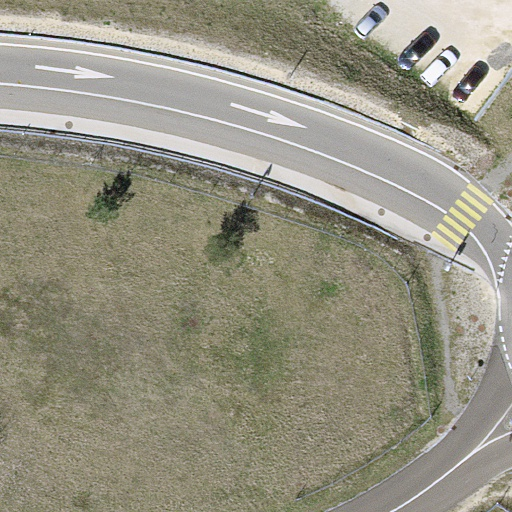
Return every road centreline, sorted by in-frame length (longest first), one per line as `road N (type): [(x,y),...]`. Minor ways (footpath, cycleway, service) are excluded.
road 1 (motorway): [(0,67),(174,93),(318,139),(399,172),(511,249)]
road 2 (unclassified): [(511,420),(387,511)]
